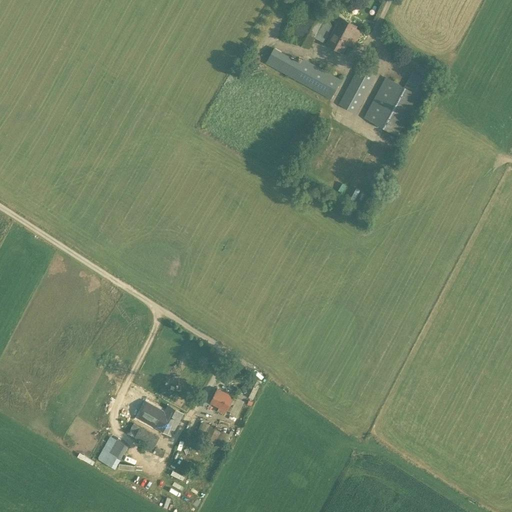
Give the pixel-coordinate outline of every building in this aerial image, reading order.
[(335,21),(325,16),(304,5),(288,38),(309,48),(314,37),(324,42),(335,21)] [(340,18),(326,44),(343,52),(347,44),(353,47),(361,31),(356,28),(356,27),(340,18)] [(331,99),(341,80),(304,58),(300,62),(274,48),(266,63),(331,99)] [(376,76),(358,67),(339,104),(356,113),(376,76)] [(402,138),(432,82),(412,71),(404,87),(385,76),(364,117),(402,138)] [(224,414),(226,411),(233,397),(218,389),(211,403),(219,407),(217,411),(224,414)] [(237,396),(228,412),(236,416),(245,401),(237,396)] [(171,436),(184,414),(168,405),(155,427),(171,436)] [(160,437),(134,423),(128,434),(134,438),(148,446),(146,448),(162,457),(165,452),(155,446),(160,437)] [(203,439),(215,445),(221,432),(210,426),(203,439)] [(115,468),(127,444),(109,436),(98,459),(115,468)] [(120,463),(117,466),(128,477),(131,473),(120,463)]
